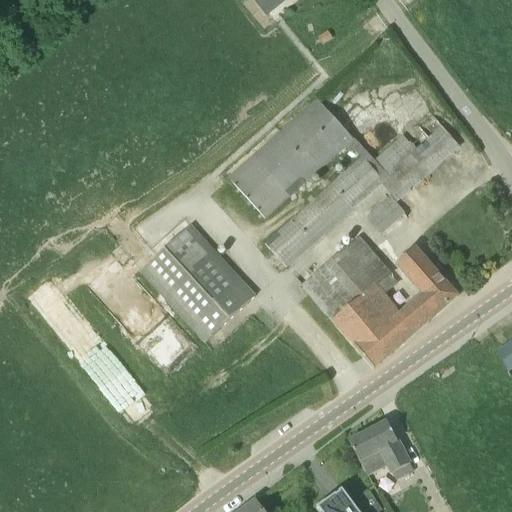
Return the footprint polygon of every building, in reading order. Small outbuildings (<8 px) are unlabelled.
[(353,141),(316,101),(228,179),(266,221),(349,147),(361,160),(265,245),(287,270),(382,186),(391,198),(366,219),(381,237),(406,215),(396,203),(459,148),(432,117),(405,140),(403,137),(374,162),(355,140),(353,141)] [(204,342),(254,297),(190,226),(140,271),(204,342)] [(401,314),(386,296),(399,286),(391,277),(393,276),(359,238),(301,287),(331,324),(332,324),(351,346),(353,346),(373,370),(417,333),(457,299),(414,249),(395,268),(421,297),(401,314)] [(511,343),(498,354),(508,374),(511,370),(511,343)] [(399,443),(389,424),(350,444),(360,466),(361,466),(368,478),(387,468),(391,477),(393,476),(397,483),(415,474),(411,466),(412,465),(400,443),(399,443)] [(320,511),(357,511),(343,492),(319,510),(320,511)]
